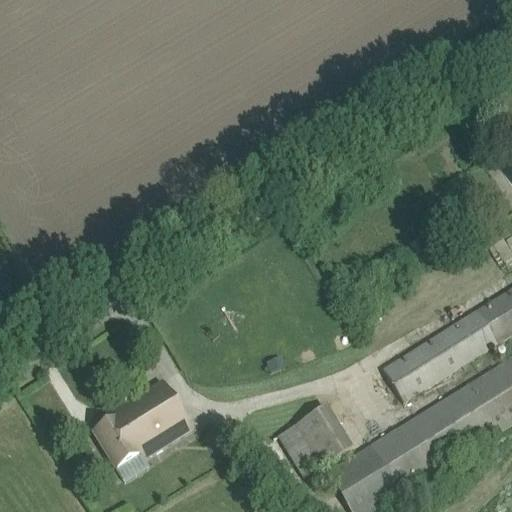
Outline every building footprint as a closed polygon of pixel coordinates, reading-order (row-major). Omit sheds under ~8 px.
[(413,288),(428,312),(448,299),(451,304),(495,277),(476,248),(413,288)] [(511,360),(327,475),(349,511),(373,511),(511,426),(511,291),(382,372),(401,405),(511,336),(511,360)] [(192,432),(172,400),(162,383),(113,414),(116,420),(93,434),(116,472),(139,457),(143,463),(192,432)] [(278,439),(304,480),(353,449),(337,424),(309,441),(300,426),(278,439)] [(213,432),(204,443),(218,455),(227,443),(213,432)]
